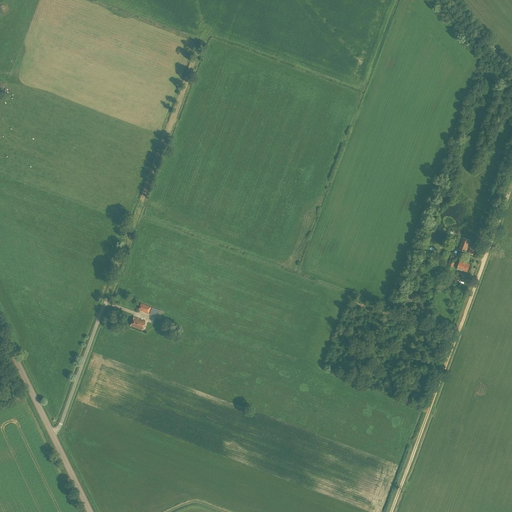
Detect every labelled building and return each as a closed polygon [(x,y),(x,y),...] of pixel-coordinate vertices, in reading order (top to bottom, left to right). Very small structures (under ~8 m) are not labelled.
[(466,252),(470,240),(463,237),(458,249),(466,252)] [(473,255),(478,243),(473,241),(469,253),(473,255)] [(453,268),(458,254),(452,252),(448,266),(453,268)] [(467,272),(470,264),(466,262),(460,260),(457,269),(467,272)] [(444,274),(446,267),(440,265),(438,272),(444,274)] [(411,302),(414,294),(407,291),(405,295),(405,294),(403,299),(411,302)] [(148,313),(151,307),(141,303),(138,310),(148,313)] [(162,311),(152,307),(149,314),(159,318),(162,311)] [(142,330),(145,321),(134,317),(130,326),(142,330)]
